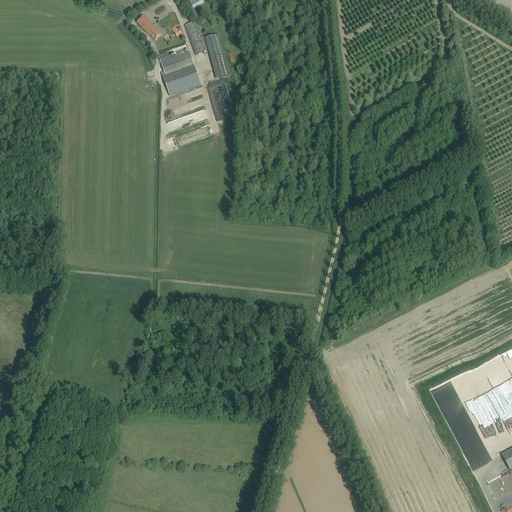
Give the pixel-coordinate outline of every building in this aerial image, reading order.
[(192,7),(189,9),(196,21),(199,19),(192,7)] [(144,16),(137,23),(155,41),(161,35),(159,32),(159,31),(144,16)] [(203,36),(199,26),(198,22),(194,23),(185,26),(187,31),(195,55),(198,54),(206,51),(208,51),(208,50),(203,36)] [(177,30),(174,32),(177,38),(182,34),(179,29),(177,30)] [(218,35),(205,39),(208,50),(208,51),(222,47),(218,35)] [(201,87),(194,67),(189,52),(187,52),(177,56),(163,61),(163,62),(161,63),(165,73),(162,74),(170,98),(201,87)] [(193,114),(167,123),(169,130),(197,121),(196,117),(206,114),(204,107),(191,111),(193,114)] [(195,140),(206,137),(203,127),(208,126),(206,121),(186,127),(187,131),(188,131),(190,137),(194,136),(195,140)] [(511,450),(502,456),(510,471),(511,469),(511,450)]
